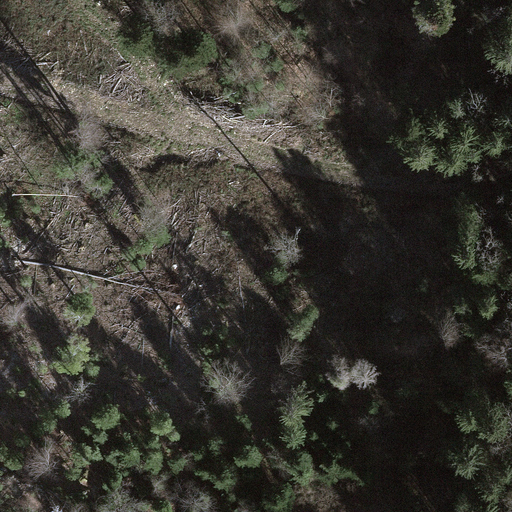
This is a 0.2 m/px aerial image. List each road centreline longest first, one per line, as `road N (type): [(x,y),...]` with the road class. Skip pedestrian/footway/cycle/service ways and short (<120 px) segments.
road 1 (track): [(511,172),(438,184),(390,181),(0,79)]
road 2 (track): [(76,0),(188,131)]
